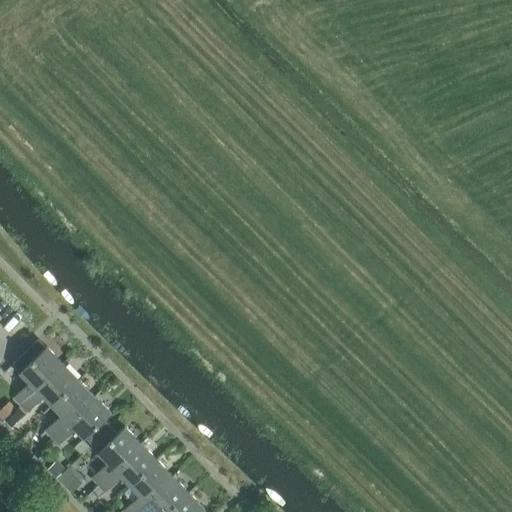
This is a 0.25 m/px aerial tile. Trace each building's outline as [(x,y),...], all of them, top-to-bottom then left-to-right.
[(20,405),(62,363),(46,346),(45,347),(38,339),(13,364),(30,381),(13,398),(20,405)] [(52,404),(78,379),(62,363),(20,405),(26,411),(43,395),(52,404)] [(51,437),(94,396),(78,379),(52,404),(62,414),(45,430),(51,437)] [(91,444),(111,426),(104,419),(110,412),(94,396),(51,437),(58,444),(75,428),(91,444)] [(0,409),(0,417),(3,421),(16,408),(9,401),(0,409)] [(11,426),(25,413),(19,406),(5,420),(11,426)] [(98,485),(141,443),(124,426),(118,433),(111,426),(91,444),(108,461),(91,478),(98,485)] [(130,485),(156,459),(141,443),(98,485),(104,491),(121,475),(130,485)] [(65,468),(56,459),(47,469),(55,477),(65,468)] [(124,511),(134,511),(172,476),(156,459),(130,485),(140,494),(123,510),(124,511)] [(70,492),(82,481),(68,467),(57,478),(70,492)] [(156,511),(167,511),(188,492),(172,476),(134,511),(148,511),(153,508),(156,511)] [(87,495),(94,501),(103,491),(97,485),(87,495)] [(188,492),(167,511),(201,511),(205,509),(188,492)]
